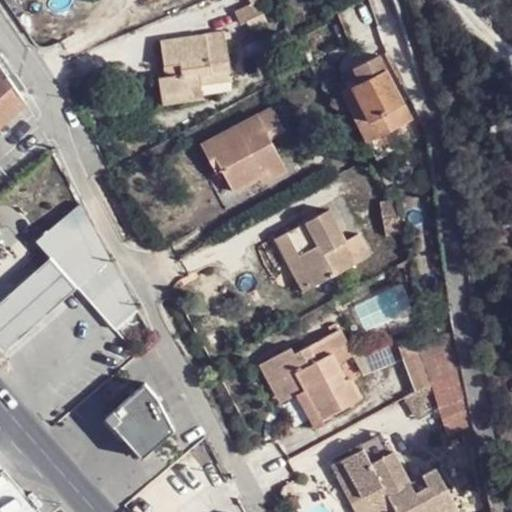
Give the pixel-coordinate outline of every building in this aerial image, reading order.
[(225,34),(206,37),(207,43),(178,45),(178,39),(158,42),(160,68),(176,66),(176,76),(161,78),(155,78),(158,98),(179,95),(180,104),(200,101),(198,85),(198,76),(228,74),(225,34)] [(207,43),(206,37),(178,39),(178,45),(207,43)] [(399,94),(398,91),(379,56),(354,70),(361,83),(353,86),(373,123),(405,105),(399,94)] [(176,66),(160,68),(161,78),(176,76),(176,66)] [(0,126),(27,103),(2,67),(0,68),(0,67),(0,126)] [(198,76),(198,85),(229,82),(228,74),(198,76)] [(353,86),(344,91),(362,128),(373,123),(353,86)] [(360,151),(370,145),(362,128),(344,91),(332,97),(360,151)] [(179,95),(158,98),(159,110),(180,108),(180,104),(179,95)] [(370,145),(413,121),(405,105),(373,123),(362,128),(370,145)] [(259,183),(261,188),(283,176),(269,146),(284,138),(271,113),(200,149),(214,178),(222,175),(232,196),(248,189),(259,183)] [(250,193),(261,188),(259,183),(248,189),(250,193)] [(397,203),(377,206),(383,238),(403,234),(397,203)] [(96,229),(82,204),(37,241),(116,328),(139,311),(120,275),(96,229)] [(330,212),(286,235),(315,289),(370,259),(358,236),(346,243),(330,212)] [(315,289),(286,235),(274,241),(304,295),(315,289)] [(46,259),(0,300),(0,337),(7,346),(72,287),(46,259)] [(291,349),(268,361),(288,400),(298,395),(306,391),(323,422),(362,400),(350,378),(348,380),(339,365),(354,357),(341,330),(294,355),(291,349)] [(407,368),(418,391),(447,375),(436,333),(421,340),(407,348),(410,359),(407,368)] [(175,379),(149,344),(126,362),(114,373),(126,388),(141,407),(175,379)] [(288,400),(268,361),(261,365),(280,405),(288,400)] [(447,375),(418,391),(442,438),(463,432),(456,410),(447,375)] [(141,407),(126,388),(110,401),(125,419),(141,407)] [(306,391),(298,395),(315,426),(323,422),(306,391)] [(200,436),(204,434),(195,416),(190,418),(200,436)] [(374,443),(360,450),(368,466),(382,458),(377,449),(374,443)] [(388,443),(377,449),(382,458),(393,453),(388,443)] [(368,466),(360,450),(330,466),(339,483),(351,478),(368,511),(408,511),(420,506),(393,453),(382,458),(368,466)] [(368,511),(351,478),(339,483),(354,511),(368,511)]
